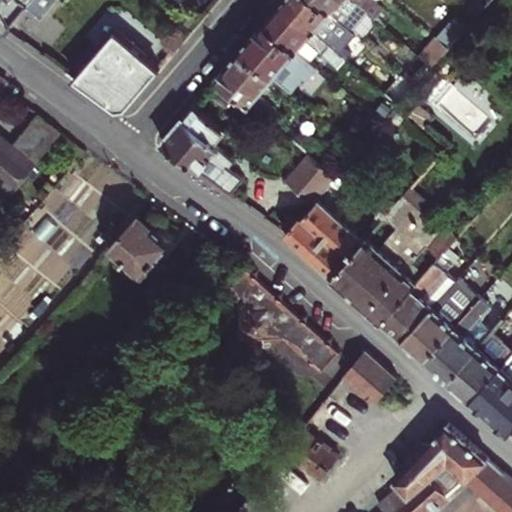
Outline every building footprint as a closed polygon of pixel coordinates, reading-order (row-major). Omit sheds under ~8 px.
[(32,0),(28,5),(42,17),(55,0),(32,0)] [(355,31),(341,18),(320,0),(285,0),(284,1),(346,56),(351,50),(343,43),(355,31)] [(320,0),(341,18),(355,31),(366,19),(370,22),(376,15),(358,0),(320,0)] [(358,0),(376,15),(385,6),(377,0),(358,0)] [(475,0),(469,8),(476,15),(486,3),(483,0),(475,0)] [(346,56),(284,1),(268,20),(299,48),(308,38),(320,48),(338,64),(346,56)] [(449,45),(465,27),(453,16),(437,34),(449,45)] [(311,58),(299,48),(268,20),(243,48),(275,75),(292,89),(304,74),(308,78),(319,65),(311,58)] [(120,29),(80,76),(119,105),(129,105),(163,65),(120,29)] [(433,63),(449,45),(437,34),(435,33),(418,51),(433,63)] [(311,58),(320,48),(308,38),(299,48),(311,58)] [(275,75),(243,48),(220,75),(268,116),(276,106),(261,93),(275,75)] [(407,76),(416,84),(422,76),(413,69),(407,76)] [(399,102),(416,84),(407,76),(402,71),(385,90),(399,102)] [(228,128),(198,101),(165,140),(231,190),(244,176),(229,163),(234,157),(216,141),(228,128)] [(61,129),(38,112),(31,121),(53,139),(61,129)] [(53,139),(31,121),(11,145),(33,163),(53,139)] [(443,143),(424,126),(390,165),(409,182),(443,143)] [(0,177),(12,188),(33,163),(11,145),(0,135),(0,177)] [(285,178),(312,202),(318,195),(336,174),(310,151),(285,178)] [(384,317),(422,274),(411,264),(449,222),(423,199),(410,188),(388,213),(400,223),(385,239),(372,230),(366,237),(335,274),(384,317)] [(312,202),(286,231),(335,274),(366,237),(318,195),(312,202)] [(138,211),(109,244),(141,272),(175,234),(157,217),(152,223),(138,211)] [(427,270),(420,277),(384,317),(404,335),(447,288),(436,278),(459,253),(450,244),(441,253),(427,270)] [(226,283),(239,294),(242,338),(256,337),(284,335),(308,356),(308,363),(315,362),(322,368),(340,348),(333,342),(332,335),(326,335),(308,320),(307,313),(301,313),(283,298),(282,291),(275,291),(258,276),(257,269),(250,269),(243,263),(226,283)] [(467,266),(460,274),(472,285),(479,277),(467,266)] [(447,288),(404,335),(426,355),(466,312),(460,307),(456,303),(472,285),(460,274),(447,288)] [(460,307),(476,289),(472,285),(456,303),(460,307)] [(482,294),(491,303),(499,294),(490,285),(482,294)] [(426,355),(450,376),(493,327),(481,317),(493,304),(491,303),(482,294),(466,312),(426,355)] [(493,327),(450,376),(473,396),(503,363),(511,352),(511,320),(505,314),(493,327)] [(366,345),(343,372),(374,400),(398,373),(366,345)] [(510,430),(511,427),(511,370),(503,363),(473,396),(510,430)] [(428,511),(468,477),(490,454),(449,418),(429,441),(423,441),(414,450),(415,457),(396,477),(400,482),(368,511),(428,511)] [(342,451),(303,422),(284,446),(323,475),(342,451)] [(468,477),(483,491),(506,468),(490,454),(468,477)] [(511,511),(511,473),(506,468),(483,491),(503,511),(511,511)] [(271,511),(276,506),(253,488),(234,511),(271,511)]
